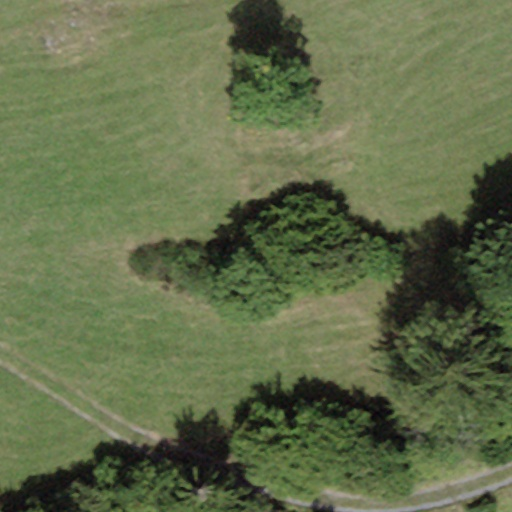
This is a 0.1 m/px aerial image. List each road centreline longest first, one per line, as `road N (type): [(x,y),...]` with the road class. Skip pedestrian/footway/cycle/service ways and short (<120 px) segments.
road 1 (track): [(0,365),(161,477),(278,511)]
road 2 (track): [(396,511),(453,508),(511,482)]
